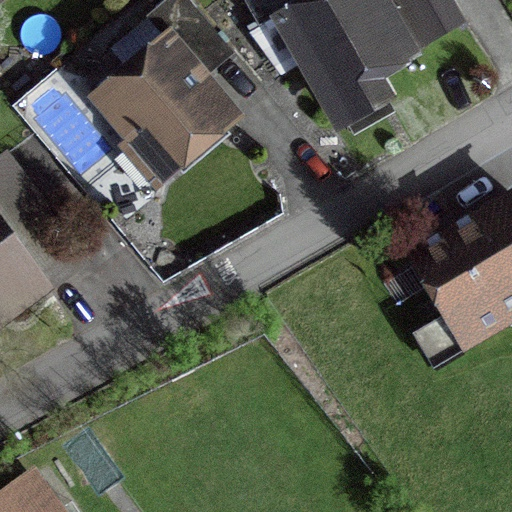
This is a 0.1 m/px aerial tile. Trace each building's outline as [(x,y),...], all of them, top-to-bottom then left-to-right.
[(300,65),(305,63),(340,127),(383,103),(366,71),(400,52),(370,0),(328,0),(324,3),(321,0),(241,0),(255,24),(256,26),(277,14),(278,15),(302,58),(298,61),(300,65)] [(161,174),(169,168),(227,118),(164,44),(98,99),(132,140),(161,174)] [(511,202),(415,260),(466,345),(504,322),(492,300),(511,288),(511,202)] [(0,289),(29,268),(0,229),(0,289)] [(0,511),(52,511),(28,479),(0,499),(0,511)]
